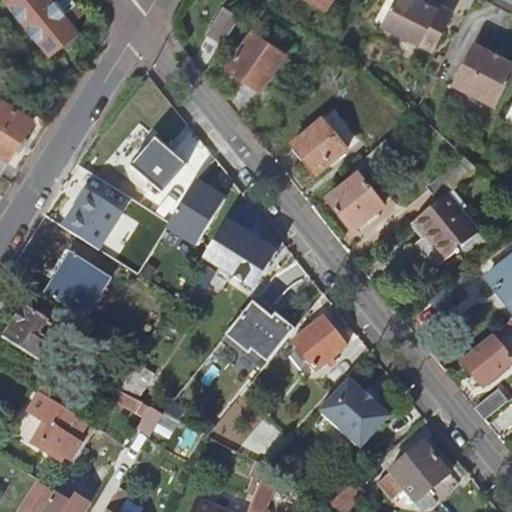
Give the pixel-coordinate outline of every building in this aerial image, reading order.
[(43,51),(47,57),(77,33),(70,25),(82,15),(69,0),(5,0),(6,0),(3,2),(20,23),(43,51)] [(259,12),(265,3),(259,0),(249,0),(246,5),(259,12)] [(311,0),(325,8),(330,0),(311,0)] [(393,0),(381,22),(433,50),(455,9),(441,2),(438,7),(424,0),(393,0)] [(206,36),(221,46),(238,18),(224,10),(206,36)] [(34,58),(43,51),(20,23),(12,30),(34,58)] [(225,67),(259,91),(284,55),(250,31),(225,67)] [(511,75),(511,66),(498,60),(497,63),(490,59),(470,49),(451,87),(494,110),(511,75)] [(0,174),(34,119),(2,101),(0,104),(0,174)] [(289,146),(314,176),(344,151),(320,121),(289,146)] [(184,168),(198,178),(214,160),(202,145),(187,164),(153,139),(125,170),(128,175),(125,178),(141,191),(147,184),(161,195),(184,168)] [(393,150),(384,139),(369,153),(377,163),(393,150)] [(362,221),(368,216),(380,206),(359,179),(377,163),(369,153),(366,156),(341,179),(345,183),(325,200),(351,231),(362,221)] [(427,187),(437,202),(446,195),(478,170),(475,168),(464,158),(427,187)] [(222,190),(234,208),(242,195),(232,183),(222,190)] [(67,226),(107,245),(124,208),(84,189),(67,226)] [(446,261),(461,248),(458,243),(473,230),(446,195),(437,202),(414,220),(446,261)] [(372,221),(368,216),(362,221),(366,226),(372,221)] [(256,240),(226,221),(203,259),(253,291),(270,263),(250,251),(256,240)] [(477,235),(473,230),(458,243),(461,248),(477,235)] [(50,281),(42,295),(80,319),(106,278),(72,257),(56,284),(50,281)] [(511,257),(487,279),(511,309),(511,257)] [(470,282),(463,274),(429,302),(438,314),(461,296),(458,291),(470,282)] [(255,299),(252,303),(268,315),(271,311),(255,299)] [(244,346),(267,364),(294,330),(271,311),(268,315),(252,303),(225,337),(241,350),(244,346)] [(18,304),(8,319),(12,321),(1,341),(34,362),(46,344),(50,346),(60,331),(18,304)] [(294,343),(317,371),(346,345),(322,317),(294,343)] [(511,332),(511,319),(499,330),(505,338),(511,332)] [(511,363),(511,360),(492,335),(462,360),(484,388),(511,363)] [(152,375),(137,364),(121,389),(136,399),(152,375)] [(388,419),(346,381),(317,413),(359,451),(388,419)] [(498,388),(474,408),(483,419),(507,400),(498,388)] [(76,440),(87,422),(40,393),(29,412),(35,417),(24,435),(32,440),(31,443),(67,465),(81,444),(76,440)] [(213,432),(238,450),(263,415),(238,397),(213,432)] [(263,418),(242,450),(267,467),(289,435),(263,418)] [(451,474),(425,443),(391,471),(393,474),(389,479),(389,481),(384,485),(395,497),(405,489),(417,502),(451,474)] [(42,511),(57,489),(42,480),(21,511),(42,511)] [(264,511),(275,488),(261,483),(248,511),(264,511)] [(64,511),(67,508),(74,511),(86,511),(84,507),(76,501),(77,498),(59,486),(57,489),(42,511),(64,511)] [(357,511),(364,502),(348,489),(329,505),(329,506),(342,511),(357,511)] [(240,511),(197,494),(190,511),(240,511)]
